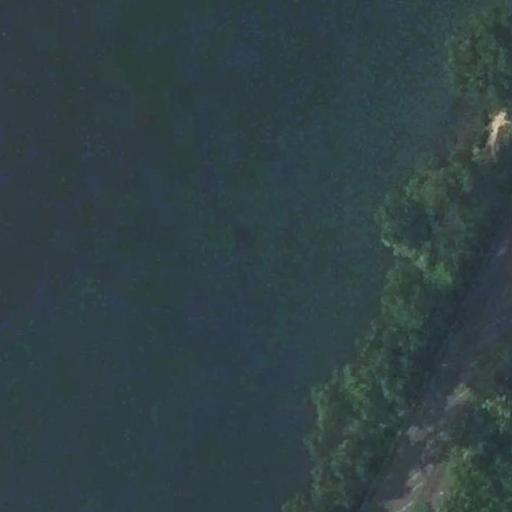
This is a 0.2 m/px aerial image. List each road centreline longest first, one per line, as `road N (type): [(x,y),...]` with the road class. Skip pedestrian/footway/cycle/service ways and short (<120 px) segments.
road 1 (primary): [(511,255),(386,511)]
road 2 (primary): [(408,511),(511,309)]
